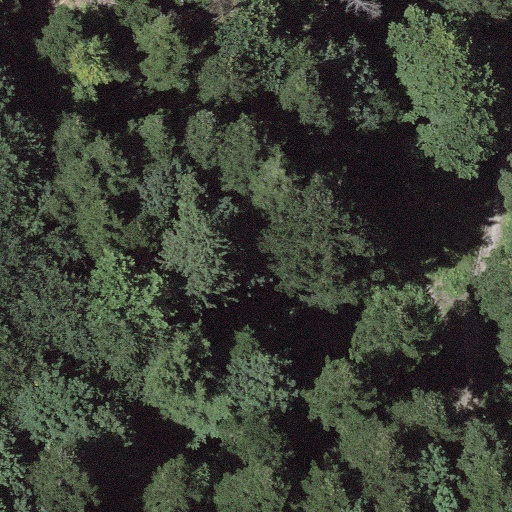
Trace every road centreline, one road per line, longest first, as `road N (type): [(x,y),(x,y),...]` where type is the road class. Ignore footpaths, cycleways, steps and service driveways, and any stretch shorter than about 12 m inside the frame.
road 1 (track): [(458,341),(392,233),(271,174),(23,146),(0,129)]
road 2 (track): [(511,115),(487,246),(458,341)]
